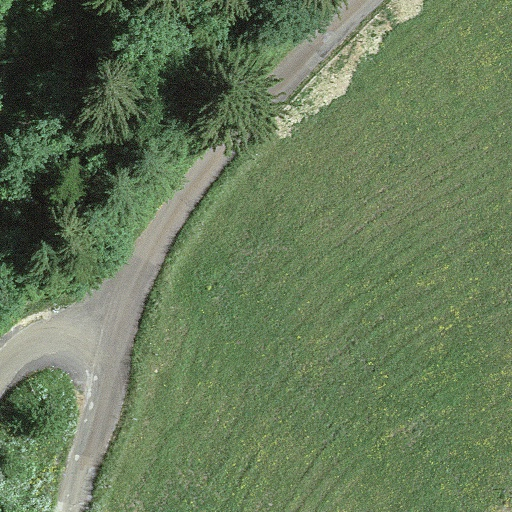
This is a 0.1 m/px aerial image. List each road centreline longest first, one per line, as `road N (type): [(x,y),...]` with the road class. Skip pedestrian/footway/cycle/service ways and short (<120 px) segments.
road 1 (track): [(70,511),(139,268),(270,90),(363,0)]
road 2 (track): [(114,335),(45,340),(13,354),(0,370)]
